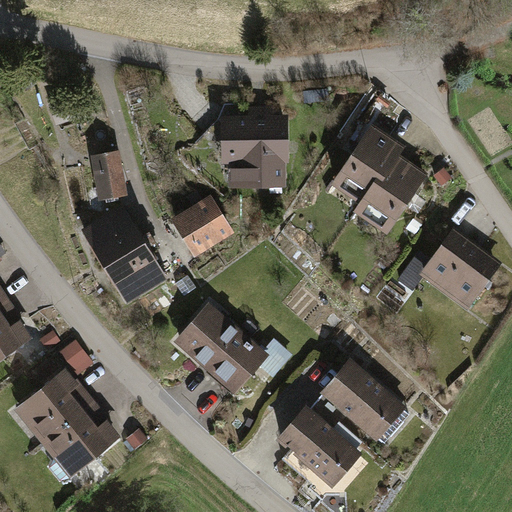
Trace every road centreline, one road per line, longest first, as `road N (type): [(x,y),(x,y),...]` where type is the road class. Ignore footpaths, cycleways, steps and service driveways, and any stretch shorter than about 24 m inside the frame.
road 1 (residential): [(0,23),(220,65),(382,76),(426,101),(511,231)]
road 2 (residential): [(0,206),(114,367),(278,511)]
road 3 (track): [(410,89),(434,62),(511,28)]
